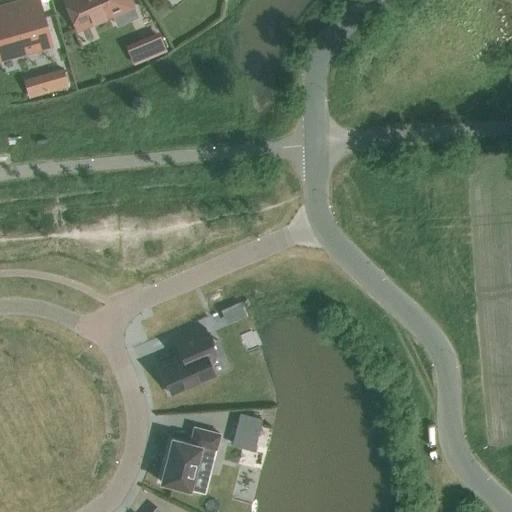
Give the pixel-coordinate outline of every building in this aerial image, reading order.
[(0,59),(51,45),(38,0),(22,0),(0,6),(0,59)] [(64,0),(77,29),(111,15),(116,26),(137,17),(133,7),(130,0),(64,0)] [(166,51),(157,31),(142,38),(150,57),(166,51)] [(181,356),(158,366),(170,393),(214,373),(203,348),(212,344),(205,328),(174,341),(181,356)] [(171,438),(160,482),(189,489),(198,454),(213,458),(220,433),(193,427),(189,443),(171,438)]
